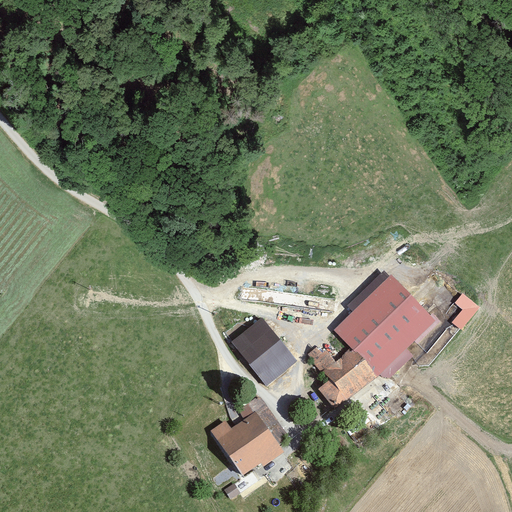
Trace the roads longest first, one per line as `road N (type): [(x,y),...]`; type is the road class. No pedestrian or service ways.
road 1 (unclassified): [(212,307),(41,164),(0,117)]
road 2 (unknown): [(198,295),(228,366),(285,420)]
